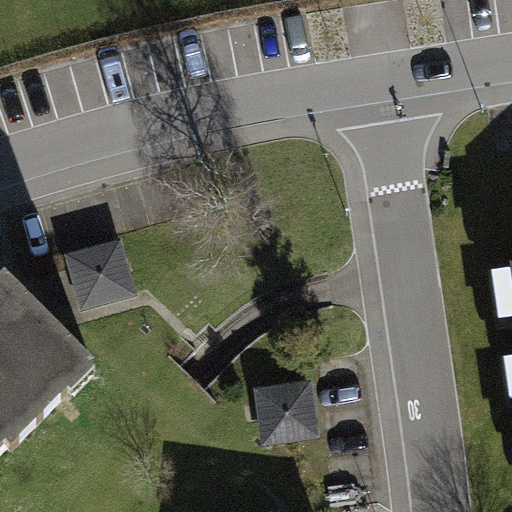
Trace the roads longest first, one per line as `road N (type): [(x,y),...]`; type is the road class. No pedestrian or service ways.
road 1 (residential): [(383,78),(443,511)]
road 2 (residential): [(0,167),(211,105),(383,78)]
road 3 (residential): [(383,78),(511,59)]
